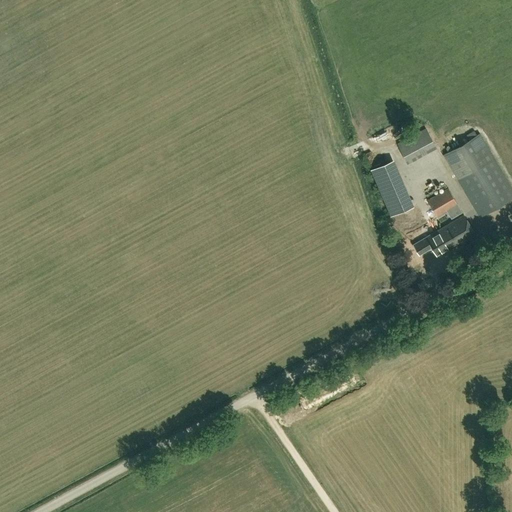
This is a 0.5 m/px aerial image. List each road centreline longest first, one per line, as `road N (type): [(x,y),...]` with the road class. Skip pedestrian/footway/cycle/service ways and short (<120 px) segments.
road 1 (unclassified): [(38,511),(511,256)]
road 2 (track): [(267,386),(345,511)]
